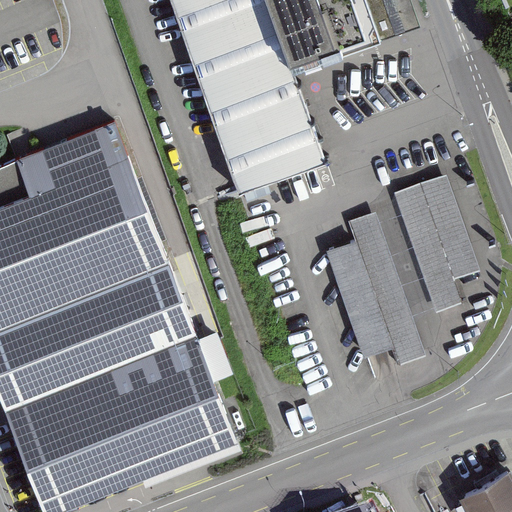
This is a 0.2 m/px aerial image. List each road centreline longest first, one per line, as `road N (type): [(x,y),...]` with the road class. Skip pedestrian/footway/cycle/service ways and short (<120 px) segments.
road 1 (unknown): [(489,102),(376,157),(365,170),(367,197),(319,211),(383,410)]
road 2 (unclassified): [(254,493),(511,394)]
road 3 (primary): [(448,0),(511,156)]
